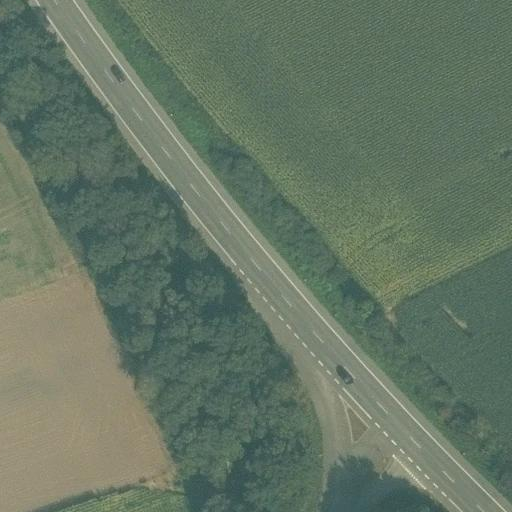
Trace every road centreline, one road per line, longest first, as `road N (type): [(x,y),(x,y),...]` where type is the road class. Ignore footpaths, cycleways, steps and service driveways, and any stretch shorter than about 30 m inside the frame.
road 1 (secondary): [(55,0),(357,391)]
road 2 (secondary): [(357,391),(485,511)]
road 3 (residential): [(357,391),(336,511)]
